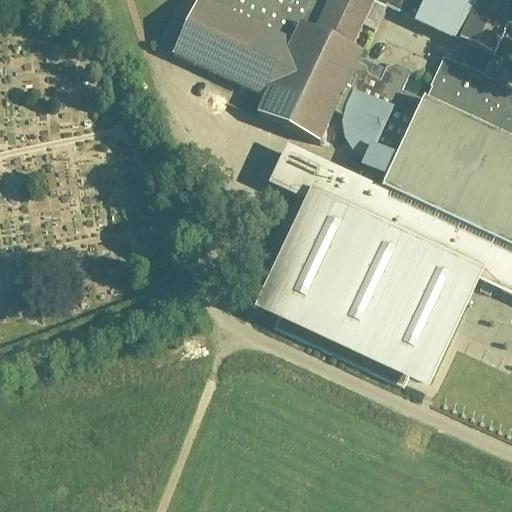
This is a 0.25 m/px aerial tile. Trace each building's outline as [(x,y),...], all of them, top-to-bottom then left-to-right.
[(300,26),(310,5),(300,0),(199,0),(172,58),(263,102),(300,26)] [(312,0),(310,5),(300,26),(348,49),(371,3),(363,0),(312,0)] [(511,0),(374,0),(373,4),(412,21),(471,47),(494,58),(505,32),(511,17),(511,0)] [(348,49),(300,26),(263,102),(255,118),(318,148),(333,117),(359,63),(363,57),(348,49)] [(385,183),(380,193),(511,253),(511,95),(483,82),(461,72),(440,62),(421,105),(385,183)] [(383,73),(359,63),(333,117),(341,120),(340,123),(340,130),(343,141),(346,149),(349,155),(353,159),(363,162),(358,172),(385,183),(421,105),(399,95),(407,75),(395,70),(383,73)] [(251,316),(425,396),(475,285),(511,301),(511,253),(380,193),(285,150),(268,188),(302,204),(251,316)]
